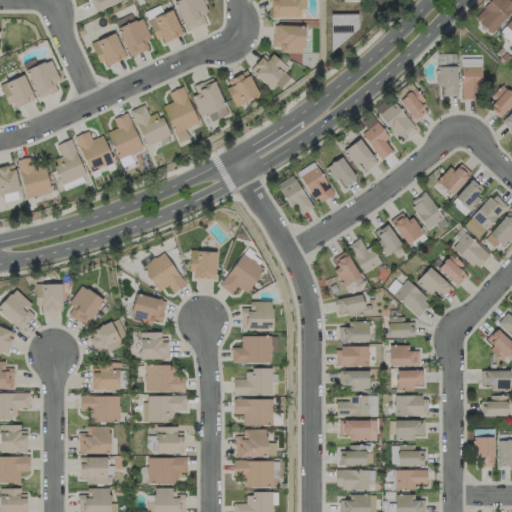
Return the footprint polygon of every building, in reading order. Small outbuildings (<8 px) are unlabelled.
[(119,0),(89,0),(95,12),(119,0)] [(206,11),(201,0),(175,0),(172,2),(185,30),(204,22),(200,14),(206,11)] [(304,9),(304,0),(269,0),(270,16),(298,15),(298,9),(304,9)] [(511,8),(511,5),(505,0),(488,0),(473,17),(490,33),(511,8)] [(143,11),(146,19),(162,12),(158,5),(143,11)] [(154,42),(180,34),(172,10),(146,18),(154,42)] [(329,14),(329,39),(357,39),(356,13),(329,14)] [(148,49),(144,40),(149,37),(141,17),(132,21),(130,14),(113,20),(127,57),(148,49)] [(511,15),(498,31),(511,44),(511,15)] [(303,25),(271,25),(271,45),(279,45),(279,52),(302,53),(303,25)] [(90,42),(101,67),(124,57),(113,32),(90,42)] [(249,69),(274,89),(289,71),(264,50),(249,69)] [(24,70),(37,98),(56,89),(52,82),(58,79),(48,58),(24,70)] [(459,98),(479,99),(480,60),(460,59),(459,98)] [(455,95),(455,65),(434,66),(435,86),(441,86),(441,96),(455,95)] [(222,81),(234,106),(258,95),(246,70),(222,81)] [(0,83),(0,85),(10,108),(33,99),(22,73),(0,83)] [(198,116),(206,113),(209,121),(228,113),(212,76),(192,85),(195,94),(190,96),(198,116)] [(488,107),(498,116),(511,100),(511,95),(499,84),(489,96),(494,101),(488,107)] [(196,123),(183,86),(167,91),(171,102),(162,104),(175,142),(187,138),(184,127),(196,123)] [(413,120),(427,109),(412,89),(398,99),(413,120)] [(397,139),(412,128),(389,96),(374,107),(397,139)] [(147,115),(142,104),(129,110),(145,145),(168,135),(157,111),(147,115)] [(510,131),(511,129),(511,107),(500,121),(510,131)] [(111,117),(115,128),(106,131),(115,158),(140,150),(127,112),(111,117)] [(383,139),(386,137),(376,122),(360,132),(377,159),(390,151),(383,139)] [(111,162),(100,135),(90,139),(86,130),(73,136),(88,172),(111,162)] [(60,183),(84,174),(69,138),(55,144),(60,156),(50,160),(60,183)] [(364,171),(376,162),(358,138),(341,150),(353,166),(358,163),(364,171)] [(23,198),(49,192),(43,163),(31,165),(30,156),(15,159),(23,198)] [(323,166),(331,181),(338,177),(341,185),(353,179),(341,156),(323,166)] [(332,194),(313,161),(296,171),(315,204),(332,194)] [(451,170),(447,167),(434,180),(449,194),(469,173),(459,163),(451,170)] [(0,194),(17,191),(12,164),(0,165),(0,194)] [(309,208),(294,174),(275,183),(286,207),(294,203),(299,213),(309,208)] [(479,199),(475,194),(481,188),(471,178),(448,201),(463,215),(479,199)] [(409,200),(423,228),(440,219),(426,191),(409,200)] [(506,206),(492,192),(462,224),(476,237),(506,206)] [(500,245),(511,232),(511,215),(508,211),(482,237),(492,246),(497,242),(500,245)] [(403,243),(421,233),(410,216),(405,219),(401,212),(389,219),(403,243)] [(374,241),(382,255),(398,246),(387,224),(373,231),(378,239),(374,241)] [(488,254),(464,232),(451,247),(474,268),(488,254)] [(346,244),(361,272),(379,263),(369,246),(364,249),(358,238),(346,244)] [(189,277),(213,278),(214,251),(189,250),(189,277)] [(340,285),(358,275),(344,250),(331,257),(336,267),(332,269),(340,285)] [(171,292),(183,285),(163,252),(140,266),(156,291),(167,285),(171,292)] [(219,286),(230,293),(235,286),(247,293),(262,266),(239,252),(219,286)] [(465,274),(457,268),(460,264),(448,254),(436,268),(455,285),(465,274)] [(439,297),(450,286),(428,266),(414,280),(427,293),(431,289),(439,297)] [(384,287),(390,292),(404,279),(399,274),(384,287)] [(362,283),(359,277),(343,284),(346,291),(362,283)] [(391,294),(416,316),(429,301),(404,279),(391,294)] [(34,305),(40,304),(40,311),(60,311),(60,283),(33,284),(34,305)] [(67,313),(84,325),(102,300),(80,284),(66,303),(71,307),(67,313)] [(29,303),(13,288),(0,302),(0,313),(18,329),(31,315),(25,309),(29,303)] [(159,321),(165,301),(135,292),(127,318),(149,325),(151,319),(159,321)] [(370,312),(368,304),(362,305),(360,294),(334,298),(337,313),(346,312),(347,315),(370,312)] [(271,300),(248,301),(248,307),(239,307),(239,329),(271,328),(271,300)] [(495,322),(511,337),(511,318),(505,312),(495,322)] [(386,316),(386,336),(412,336),(412,322),(401,321),(402,317),(386,316)] [(114,318),(87,331),(98,355),(125,343),(114,318)] [(367,341),(366,320),(346,321),(347,326),(337,327),(337,341),(367,341)] [(0,353),(5,356),(13,331),(0,326),(0,353)] [(482,342),(502,358),(511,346),(511,343),(494,328),(482,342)] [(138,333),(139,358),(166,358),(165,333),(138,333)] [(269,361),(269,351),(275,351),(275,335),(239,336),(239,346),(230,347),(230,362),(269,361)] [(417,351),(406,351),(406,345),(387,345),(387,365),(417,364),(417,351)] [(366,346),(334,346),(334,365),(366,365),(366,346)] [(3,361),(0,360),(0,387),(12,387),(11,367),(3,367),(3,361)] [(117,389),(117,364),(90,365),(90,389),(117,389)] [(183,391),(183,377),(171,376),(172,365),(144,364),(143,390),(183,391)] [(270,394),(270,369),(244,368),(244,379),(232,379),(231,394),(270,394)] [(421,370),(395,369),(394,389),(412,390),(412,385),(421,385),(421,370)] [(367,370),(337,370),(337,385),(347,385),(347,390),(367,390),(367,370)] [(508,390),(508,370),(479,370),(478,384),(489,385),(488,390),(508,390)] [(28,407),(27,392),(0,392),(0,417),(15,417),(15,407),(28,407)] [(117,394),(78,395),(78,409),(88,409),(88,421),(118,421),(117,394)] [(480,415),(505,415),(505,394),(488,394),(488,401),(480,401),(480,415)] [(184,410),(184,395),(142,395),(142,420),(171,421),(171,410),(184,410)] [(366,395),(347,395),(346,401),(335,400),(334,415),(366,415),(366,395)] [(425,415),(425,396),(393,395),(392,415),(425,415)] [(270,398),(231,398),(231,413),(241,413),(241,425),(271,424),(270,398)] [(374,419),(337,420),(337,434),(348,434),(348,439),(374,439),(374,419)] [(422,419),(392,420),(392,439),(412,439),(412,434),(422,434),(422,419)] [(0,450),(25,451),(25,430),(18,430),(18,424),(0,424),(0,450)] [(85,426),(85,432),(77,432),(77,453),(108,453),(108,425),(85,426)] [(181,452),(181,427),(154,428),(154,435),(146,435),(147,453),(181,452)] [(234,456),(274,455),(274,442),(265,442),(265,428),(241,429),(241,435),(233,435),(234,456)] [(496,466),(510,465),(510,458),(511,458),(511,439),(509,440),(509,434),(495,434),(496,466)] [(492,466),(491,436),(472,437),(473,466),(492,466)] [(338,464),(369,465),(370,445),(346,444),(346,450),(338,450),(338,464)] [(389,444),(389,464),(422,464),(422,450),(412,450),(412,444),(389,444)] [(0,481),(18,482),(18,471),(27,471),(28,456),(0,455),(0,481)] [(105,457),(78,456),(77,481),(105,482),(105,457)] [(184,457),(145,457),(144,483),(175,483),(175,472),(184,472),(184,457)] [(271,460),(231,459),(231,475),(241,475),(241,486),(271,486),(271,460)] [(333,488),(366,489),(366,469),(334,469),(333,488)] [(392,469),(393,489),(413,489),(413,484),(425,484),(425,469),(392,469)] [(107,487),(85,487),(85,493),(77,494),(77,511),(115,511),(115,502),(108,502),(107,487)] [(182,511),(183,494),(173,494),(174,487),(152,487),(150,511),(182,511)] [(0,489),(0,511),(24,511),(24,489),(0,489)] [(232,502),(231,511),(270,511),(270,492),(244,492),(244,502),(232,502)] [(422,511),(422,500),(411,499),(411,494),(392,493),(392,511),(422,511)] [(338,500),(337,511),(373,511),(373,494),(348,494),(347,500),(338,500)]
